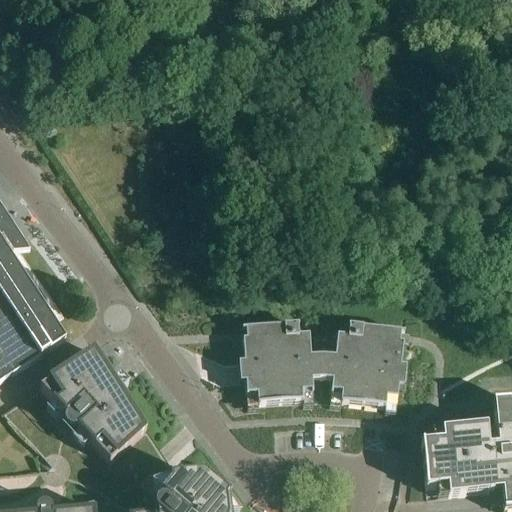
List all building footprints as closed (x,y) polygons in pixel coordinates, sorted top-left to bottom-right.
[(0,387),(64,346),(7,259),(29,258),(7,223),(0,212),(0,387)] [(244,388),(244,389),(246,411),(321,406),(395,414),(397,392),(403,392),(405,372),(400,371),(403,338),(347,332),(347,334),(348,334),(347,342),(322,339),(297,341),(297,333),(297,332),(297,330),(241,334),(243,368),(238,368),(239,389),(244,388)] [(2,421),(53,475),(76,473),(78,495),(89,494),(89,488),(144,432),(95,358),(0,420),(1,421),(2,421)] [(511,511),(511,407),(491,409),(491,411),(492,411),(494,431),(419,438),(426,504),(490,498),(491,509),(502,508),(502,511),(511,511)] [(179,486),(144,432),(89,488),(89,494),(91,511),(228,511),(228,506),(199,483),(199,484),(179,486)] [(76,473),(53,475),(0,480),(0,511),(91,511),(89,494),(78,495),(76,473)]
